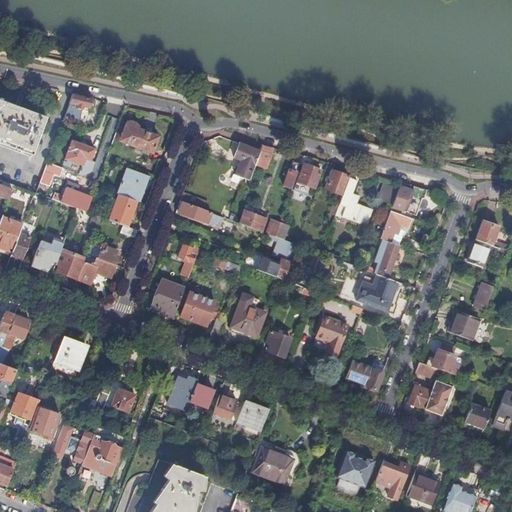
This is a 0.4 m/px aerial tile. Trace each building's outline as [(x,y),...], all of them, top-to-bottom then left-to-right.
[(91,100),(72,95),(69,104),(77,106),(76,110),(80,110),(80,107),(89,109),(91,100)] [(44,122),(0,105),(0,141),(32,154),(44,122)] [(132,138),(131,143),(130,146),(152,154),(158,138),(137,130),(137,128),(134,122),(126,123),(122,135),(132,138)] [(121,139),(131,143),(132,138),(122,135),(121,139)] [(94,151),(70,142),(64,160),(82,167),(84,160),(86,160),(85,163),(89,165),(94,151)] [(235,174),(250,179),(255,166),(260,152),(239,144),(233,159),(240,161),(235,174)] [(260,152),(255,166),(267,170),(274,149),(262,146),(260,152)] [(314,160),(304,157),(301,165),(304,166),(298,183),(315,189),(322,172),(311,168),(314,160)] [(54,162),(48,160),(45,169),(51,171),(54,162)] [(284,188),(292,190),(301,165),(293,162),(284,188)] [(51,171),(45,169),(40,184),(47,187),(52,172),(51,171)] [(147,177),(127,169),(117,195),(137,203),(147,177)] [(340,205),(336,216),(367,227),(373,211),(356,205),(352,204),(355,196),(363,173),(352,170),(349,178),(342,197),(342,199),(340,205)] [(342,197),(349,178),(332,172),(326,190),(342,197)] [(0,198),(7,201),(13,186),(0,181),(0,198)] [(393,207),(399,190),(385,185),(378,202),(393,207)] [(413,192),(400,188),(399,190),(393,207),(392,209),(416,218),(423,200),(424,201),(428,192),(425,191),(425,190),(415,187),(413,192)] [(36,207),(40,196),(36,195),(34,194),(30,205),(36,207)] [(183,194),(180,202),(205,212),(209,204),(183,194)] [(86,213),(91,200),(77,195),(75,199),(63,195),(60,204),(76,209),(86,213)] [(137,203),(117,195),(108,221),(123,226),(128,228),(137,203)] [(180,202),(177,212),(179,213),(179,214),(208,224),(209,222),(217,226),(221,217),(205,212),(180,202)] [(240,225),(263,233),(268,220),(262,218),(264,215),(260,213),(258,217),(245,212),(240,225)] [(413,220),(391,213),(380,240),(389,243),(399,246),(404,234),(407,236),(413,220)] [(96,227),(99,218),(92,215),(89,225),(96,227)] [(0,249),(12,254),(19,234),(22,227),(1,219),(0,220),(0,249)] [(276,238),(281,240),(285,241),(290,227),(284,225),(285,221),(282,220),(280,223),(276,238)] [(267,235),(276,238),(280,223),(273,221),(267,235)] [(507,253),(509,247),(495,242),(499,228),(484,222),(476,241),(500,250),(507,253)] [(134,239),(137,231),(128,228),(123,226),(120,234),(134,239)] [(6,269),(17,273),(29,238),(19,234),(12,254),(6,269)] [(282,260),(291,263),(298,246),(285,241),(281,240),(274,257),(282,260)] [(380,240),(378,245),(388,249),(389,243),(380,240)] [(500,250),(476,241),(468,263),(482,269),(484,263),(495,267),(500,250)] [(56,264),(59,255),(62,246),(52,242),(51,247),(40,242),(31,267),(39,270),(40,268),(48,271),(51,262),(56,264)] [(390,272),(399,246),(389,243),(388,249),(387,251),(381,249),(376,264),(378,265),(377,267),(381,268),(380,269),(390,272)] [(97,260),(114,266),(117,259),(114,257),(116,253),(106,250),(105,246),(99,248),(90,244),(86,256),(97,260)] [(189,279),(200,250),(195,248),(194,250),(183,246),(179,258),(189,262),(188,264),(186,264),(181,276),(189,279)] [(56,264),(55,266),(58,267),(56,273),(75,280),(83,259),(64,251),(62,256),(59,255),(56,264)] [(239,276),(242,268),(216,258),(214,266),(239,276)] [(257,271),(285,281),(291,263),(282,260),(280,267),(269,262),(270,261),(262,258),(257,271)] [(110,279),(114,266),(97,260),(95,264),(92,263),(92,266),(84,263),(78,281),(90,285),(93,276),(98,274),(110,279)] [(399,284),(378,276),(373,288),(363,284),(357,302),(378,310),(379,307),(389,311),(399,284)] [(160,315),(173,320),(185,289),(162,281),(152,308),(162,311),(160,315)] [(485,312),(494,289),(483,285),(474,308),(485,312)] [(303,294),(313,298),(315,293),(305,289),(303,294)] [(181,318),(207,328),(210,320),(214,322),(217,312),(214,311),(216,303),(191,294),(181,318)] [(266,315),(256,311),(250,309),(253,301),(254,298),(244,295),(231,328),(257,338),(266,315)] [(250,309),(256,311),(259,303),(253,301),(250,309)] [(351,312),(361,315),(363,310),(353,307),(351,312)] [(472,341),(480,320),(459,313),(454,327),(451,326),(449,333),(472,341)] [(0,356),(3,348),(15,318),(4,314),(0,325),(0,335),(1,336),(0,339),(0,356)] [(501,321),(507,323),(510,317),(503,315),(501,321)] [(30,323),(15,318),(3,348),(9,351),(14,336),(24,340),(30,323)] [(338,356),(349,327),(325,318),(314,347),(338,356)] [(208,344),(216,346),(225,323),(217,320),(208,344)] [(47,326),(35,322),(30,337),(41,341),(47,326)] [(285,359),(292,340),(271,333),(267,344),(271,345),(268,353),(285,359)] [(79,346),(62,340),(54,362),(78,371),(84,354),(78,352),(79,346)] [(432,368),(440,371),(455,377),(458,367),(452,365),(455,357),(453,357),(456,350),(442,344),(439,352),(432,368)] [(367,389),(376,392),(383,374),(353,363),(347,379),(367,386),(367,389)] [(432,368),(419,363),(416,373),(436,381),(440,371),(432,368)] [(0,364),(0,376),(10,380),(7,388),(10,389),(17,370),(0,364)] [(92,383),(82,379),(77,390),(83,392),(86,390),(89,391),(92,383)] [(195,386),(197,382),(187,379),(186,383),(177,379),(167,404),(186,411),(189,403),(194,388),(195,386)] [(120,385),(114,382),(108,396),(105,405),(129,414),(136,396),(118,390),(120,385)] [(432,393),(426,409),(434,412),(433,414),(441,417),(444,409),(448,411),(452,401),(448,400),(452,389),(436,382),(432,393)] [(418,406),(426,409),(432,393),(419,388),(420,386),(414,384),(410,395),(412,395),(409,405),(417,408),(418,406)] [(213,392),(195,386),(194,388),(212,395),(213,392)] [(212,395),(194,388),(189,403),(207,409),(212,395)] [(448,400),(452,401),(456,390),(452,389),(448,400)] [(105,405),(108,396),(100,393),(92,418),(99,421),(105,405)] [(511,395),(506,393),(493,427),(504,431),(508,422),(511,423),(511,395)] [(38,406),(39,402),(18,394),(15,402),(14,402),(13,405),(14,405),(10,415),(27,422),(26,425),(24,424),(22,430),(27,433),(28,430),(37,408),(38,406)] [(227,402),(228,399),(219,396),(213,413),(229,420),(235,405),(227,402)] [(260,408),(244,403),(237,423),(261,432),(267,415),(258,411),(260,408)] [(4,405),(0,415),(0,425),(2,426),(9,407),(4,405)] [(465,423),(485,430),(491,413),(471,405),(465,423)] [(37,408),(28,430),(43,436),(53,439),(61,417),(44,411),(37,408)] [(50,456),(61,460),(73,428),(62,424),(50,456)] [(81,467),(83,465),(93,436),(87,434),(75,465),(81,467)] [(112,476),(122,450),(101,441),(102,439),(93,435),(93,436),(83,465),(112,476)] [(0,465),(14,470),(23,445),(10,440),(2,461),(0,460),(0,441),(2,437),(0,436),(0,465)] [(273,448),(271,453),(292,461),(287,476),(292,477),(294,474),(297,470),(299,465),(299,459),(299,456),(297,454),(291,453),(283,452),(273,448)] [(292,461),(271,453),(260,450),(252,474),(283,485),(287,476),(292,461)] [(336,488),(356,496),(359,488),(363,489),(373,463),(364,460),(363,462),(353,458),(354,456),(345,452),(335,478),(339,480),(336,488)] [(382,462),(375,483),(390,489),(387,498),(396,501),(408,468),(400,464),(398,468),(382,462)] [(0,488),(6,491),(14,470),(0,465),(0,488)] [(72,467),(69,467),(67,469),(67,470),(66,472),(67,474),(68,475),(69,476),(71,476),(73,476),(75,474),(75,473),(75,470),(74,468),(72,467)] [(199,493),(202,477),(174,467),(165,480),(169,482),(160,494),(163,495),(154,508),(158,509),(155,511),(189,511),(191,506),(194,507),(196,492),(199,493)] [(414,474),(406,496),(430,506),(438,486),(430,483),(431,480),(414,474)] [(445,511),(470,511),(476,498),(460,492),(460,490),(452,486),(443,511),(445,511)] [(98,511),(104,495),(95,491),(89,508),(98,511)] [(230,510),(237,511),(245,511),(249,500),(235,496),(230,510)]
